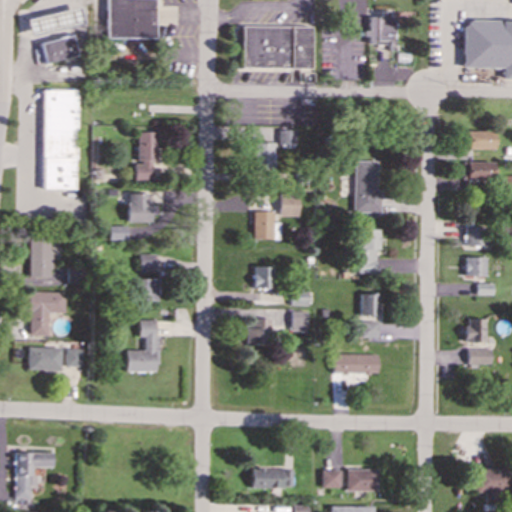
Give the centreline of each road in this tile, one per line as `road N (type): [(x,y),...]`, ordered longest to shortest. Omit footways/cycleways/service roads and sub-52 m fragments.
road 1 (residential): [(511,426),(0,410)]
road 2 (residential): [(207,0),(201,511)]
road 3 (residential): [(428,93),(423,511)]
